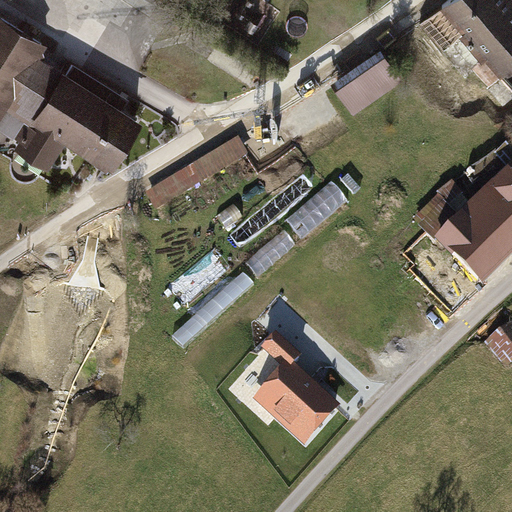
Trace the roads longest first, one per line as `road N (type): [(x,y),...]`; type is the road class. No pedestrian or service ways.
road 1 (residential): [(415,0),(286,89),(95,194),(0,259)]
road 2 (residential): [(511,279),(467,314),(286,511)]
